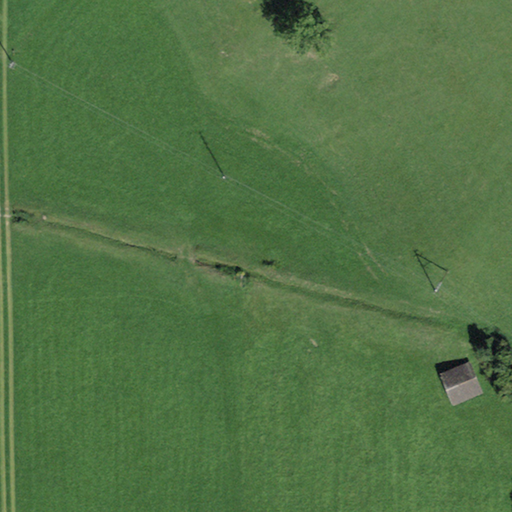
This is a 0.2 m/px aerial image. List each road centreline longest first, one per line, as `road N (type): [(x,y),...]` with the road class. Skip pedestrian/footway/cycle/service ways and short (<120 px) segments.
road 1 (track): [(6,511),(0,218)]
road 2 (track): [(0,195),(0,0)]
